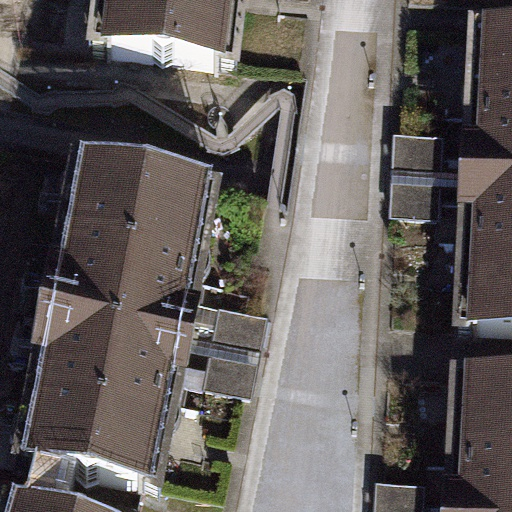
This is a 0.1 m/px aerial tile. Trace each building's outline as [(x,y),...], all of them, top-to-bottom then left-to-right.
[(117,0),(111,73),(236,84),(244,0),(117,0)] [(478,359),(511,360),(511,49),(488,49),(478,359)] [(66,186),(10,488),(140,511),(196,210),(66,186)] [(462,511),(511,511),(511,395),(467,394),(462,511)] [(382,511),(451,511),(453,485),(385,480),(382,511)]
